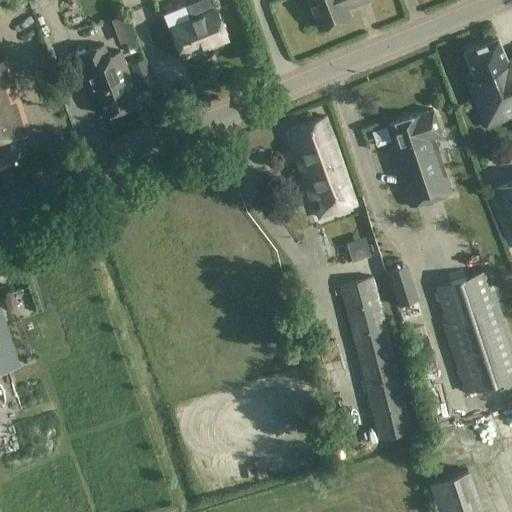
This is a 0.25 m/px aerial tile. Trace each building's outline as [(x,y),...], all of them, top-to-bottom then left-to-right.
[(184,5),(162,13),(168,29),(170,28),(181,55),(189,52),(190,57),(196,59),(205,55),(207,50),(205,45),(227,37),(216,10),(213,11),(208,0),(200,0),(185,6),(184,5)] [(364,0),(309,0),(321,29),(350,17),(346,8),(364,0)] [(463,75),(486,128),(511,116),(511,56),(506,60),(497,38),(463,52),(472,72),(463,75)] [(90,93),(96,90),(117,82),(112,70),(125,65),(119,50),(107,55),(103,44),(76,55),(90,93)] [(0,176),(19,169),(14,153),(26,150),(0,64),(0,176)] [(128,91),(134,89),(125,65),(112,70),(117,82),(96,90),(106,115),(133,105),(128,91)] [(389,146),(409,207),(450,193),(431,137),(441,134),(432,109),(418,114),(418,113),(388,123),(395,144),(389,146)] [(286,130),(302,176),(341,162),(334,140),(325,116),(286,130)] [(511,180),(511,166),(495,167),(494,152),(478,153),(480,183),(511,180)] [(341,162),(302,176),(309,198),(317,196),(321,207),(312,210),(316,222),(357,208),(341,162)] [(511,181),(494,189),(511,230),(511,181)] [(361,252),(354,233),(320,244),(326,264),(361,252)] [(452,241),(450,251),(466,254),(468,245),(452,241)] [(387,271),(398,306),(418,300),(407,265),(387,271)] [(478,271),(435,285),(447,321),(443,323),(465,392),(511,376),(511,348),(487,271),(479,274),(478,271)] [(339,284),(359,360),(378,438),(411,430),(391,351),(372,276),(339,284)] [(0,309),(0,371),(18,365),(0,309)] [(480,511),(467,469),(429,482),(439,511),(480,511)]
